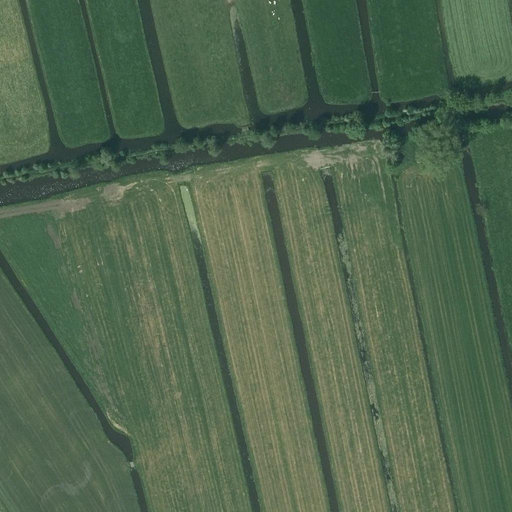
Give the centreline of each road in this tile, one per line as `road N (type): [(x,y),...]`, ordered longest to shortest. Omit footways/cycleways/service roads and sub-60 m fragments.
road 1 (track): [(0,179),(511,98)]
road 2 (track): [(194,175),(0,217)]
